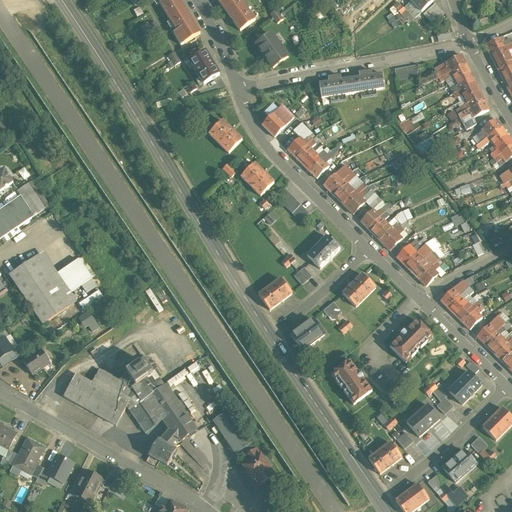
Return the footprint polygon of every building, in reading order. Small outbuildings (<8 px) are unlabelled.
[(178,0),(157,0),(171,22),(186,12),(178,0)] [(239,0),(216,0),(224,11),(239,0)] [(255,22),(239,0),(224,11),(240,33),(255,22)] [(430,0),(413,0),(411,3),(421,14),(433,3),(430,0)] [(443,16),(435,7),(423,17),(432,26),(443,16)] [(276,11),(270,15),(274,20),(280,16),(276,11)] [(186,12),(171,22),(185,45),(200,34),(186,12)] [(280,16),(274,20),(277,25),(283,20),(280,16)] [(156,23),(150,27),(156,37),(162,34),(156,23)] [(449,35),(437,38),(438,44),(450,41),(449,35)] [(271,36),(257,46),(273,69),(287,58),(271,36)] [(501,39),(485,47),(490,56),(505,48),(503,43),(501,39)] [(505,48),(490,56),(494,65),(510,57),(507,52),(505,48)] [(175,54),(169,58),(172,63),(178,59),(175,54)] [(205,54),(190,63),(205,86),(219,77),(205,54)] [(461,57),(446,64),(448,69),(450,73),(465,65),(461,57)] [(511,60),(510,57),(494,65),(499,74),(511,67),(511,60)] [(178,59),(172,63),(175,68),(181,64),(178,59)] [(465,65),(450,73),(452,78),(455,83),(470,75),(465,65)] [(417,67),(395,71),(397,82),(419,78),(417,67)] [(511,67),(499,74),(504,83),(511,79),(511,67)] [(448,69),(441,72),(443,77),(450,73),(448,69)] [(319,85),(321,99),(383,89),(381,75),(372,77),(371,72),(359,74),(360,79),(341,82),(340,77),(328,79),(329,84),(319,85)] [(470,75),(455,83),(457,87),(459,92),(475,84),(470,75)] [(475,84),(459,92),(462,97),(464,101),(479,93),(475,84)] [(194,85),(188,89),(192,94),(197,91),(194,85)] [(479,93),(464,101),(466,106),(469,110),(484,103),(479,93)] [(484,103),(469,110),(471,115),(473,119),(489,112),(484,103)] [(301,108),(295,115),(299,119),(305,112),(301,108)] [(287,113),(282,119),(287,125),(293,119),(287,113)] [(454,113),(448,116),(452,123),(458,120),(454,113)] [(280,121),(274,115),(263,126),(274,138),(287,125),(282,119),(280,121)] [(495,121),(481,131),(483,133),(487,139),(501,129),(495,121)] [(222,122),(209,135),(229,155),(242,141),(222,122)] [(202,126),(197,130),(202,135),(207,131),(202,126)] [(501,129),(487,139),(490,143),(493,147),(507,137),(501,129)] [(483,133),(477,137),(481,143),(487,139),(483,133)] [(308,137),(303,142),(307,146),(312,141),(308,137)] [(511,143),(507,137),(493,147),(496,151),(499,156),(511,146),(511,143)] [(300,139),(288,151),(295,158),(307,146),(303,142),(300,139)] [(487,139),(481,143),(484,147),(490,143),(487,139)] [(312,141),(307,146),(311,150),(316,144),(312,141)] [(307,146),(295,158),(302,166),(314,153),(311,150),(307,146)] [(511,146),(499,156),(502,160),(505,164),(511,158),(511,146)] [(496,151),(490,156),(493,160),(499,156),(496,151)] [(327,155),(323,152),(318,157),(322,161),(327,155)] [(314,153),(302,166),(310,173),(322,161),(318,157),(314,153)] [(327,155),(322,161),(325,164),(331,159),(327,155)] [(499,156),(493,160),(496,164),(502,160),(499,156)] [(322,161),(310,173),(317,180),(329,168),(325,164),(322,161)] [(228,165),(223,170),(227,174),(232,169),(228,165)] [(274,184),(254,165),(241,178),(261,198),(274,184)] [(345,166),(336,175),(324,187),(331,194),(343,182),(348,177),(352,173),(345,166)] [(232,169),(227,174),(231,179),(236,174),(232,169)] [(13,184),(4,170),(0,173),(0,192),(0,193),(13,184)] [(348,177),(343,182),(347,185),(352,180),(348,177)] [(343,182),(331,194),(338,201),(351,189),(347,185),(343,182)] [(45,210),(28,185),(18,192),(35,217),(45,210)] [(359,188),(354,193),(358,196),(363,191),(359,188)] [(351,189),(338,201),(346,209),(358,196),(354,193),(351,189)] [(285,190),(276,198),(280,203),(289,194),(285,190)] [(363,191),(358,196),(362,200),(367,195),(363,191)] [(289,194),(280,203),(284,207),(293,198),(289,194)] [(358,196),(346,209),(353,216),(365,203),(362,200),(358,196)] [(21,197),(0,210),(0,240),(34,217),(21,197)] [(293,198),(284,207),(288,210),(296,202),(293,198)] [(264,201),(260,205),(265,210),(269,206),(264,201)] [(296,202),(288,210),(292,215),(300,206),(296,202)] [(300,206),(292,215),(296,219),(305,211),(300,206)] [(381,209),(376,215),(380,218),(385,213),(381,209)] [(305,211),(296,219),(301,223),(309,215),(305,211)] [(373,211),(361,224),(368,231),(380,218),(376,215),(373,211)] [(385,213),(380,218),(384,222),(389,217),(385,213)] [(380,218),(368,231),(375,238),(387,226),(384,222),(380,218)] [(319,221),(315,226),(320,231),(324,226),(319,221)] [(396,224),(391,229),(395,233),(400,228),(396,224)] [(387,226),(375,238),(383,245),(395,233),(391,229),(387,226)] [(400,228),(395,233),(398,236),(404,231),(400,228)] [(395,233),(383,245),(390,252),(402,240),(398,236),(395,233)] [(326,238),(307,257),(320,271),(340,251),(326,238)] [(477,244),(472,247),(478,257),(483,255),(477,244)] [(421,249),(418,245),(412,250),(416,254),(421,249)] [(432,253),(425,246),(422,249),(421,249),(416,254),(423,261),(432,253)] [(409,247),(397,259),(404,266),(416,254),(412,250),(409,247)] [(432,253),(423,261),(431,269),(436,263),(439,260),(432,253)] [(423,261),(416,254),(404,266),(411,274),(423,261)] [(295,261),(291,256),(286,259),(291,265),(295,261)] [(35,258),(10,275),(43,325),(68,308),(35,258)] [(286,259),(282,263),(286,269),(291,265),(286,259)] [(423,261),(411,274),(419,281),(431,269),(423,261)] [(436,263),(431,269),(435,272),(440,267),(436,263)] [(312,278),(304,269),(299,274),(306,282),(312,278)] [(431,269),(419,281),(426,288),(438,276),(435,272),(431,269)] [(306,282),(299,274),(294,277),(302,286),(306,282)] [(362,276),(342,295),(356,309),(375,289),(362,276)] [(471,277),(465,281),(468,287),(474,284),(471,277)] [(281,280),(258,296),(270,311),(292,295),(281,280)] [(461,289),(456,294),(460,298),(465,292),(461,289)] [(99,290),(79,304),(84,311),(104,297),(99,290)] [(453,290),(441,303),(448,310),(460,298),(456,294),(453,290)] [(392,297),(387,292),(382,296),(387,301),(392,297)] [(465,292),(460,298),(464,301),(469,296),(465,292)] [(460,298),(448,310),(455,317),(467,305),(464,301),(460,298)] [(480,307),(476,303),(471,308),(475,312),(480,307)] [(341,313),(334,304),(328,308),(335,317),(341,313)] [(471,308),(467,305),(455,317),(463,324),(475,312),(471,308)] [(480,307),(475,312),(479,316),(484,310),(480,307)] [(335,317),(328,308),(324,312),(331,321),(335,317)] [(475,312),(463,324),(470,331),(482,319),(479,316),(475,312)] [(99,328),(89,313),(82,317),(88,326),(92,332),(99,328)] [(88,326),(82,317),(79,319),(85,328),(88,326)] [(505,325),(498,318),(489,326),(496,333),(501,328),(502,328),(505,325)] [(313,321),(291,337),(302,352),(324,336),(313,321)] [(352,327),(348,322),(343,326),(348,331),(352,327)] [(404,333),(400,337),(401,337),(390,349),(406,365),(417,353),(416,352),(419,348),(421,350),(432,338),(416,322),(405,334),(404,333)] [(343,326),(338,330),(343,335),(348,331),(343,326)] [(489,326),(477,338),(484,346),(496,333),(489,326)] [(501,328),(496,333),(500,337),(505,332),(502,328),(501,328)] [(496,333),(484,346),(491,353),(504,340),(500,337),(496,333)] [(17,347),(10,336),(4,340),(12,350),(17,347)] [(4,339),(0,342),(0,359),(8,354),(12,351),(12,350),(4,340),(4,339)] [(504,340),(491,353),(499,360),(511,348),(507,344),(504,340)] [(17,347),(12,350),(12,351),(8,354),(12,361),(23,354),(17,346),(17,347)] [(511,348),(499,360),(506,367),(511,361),(511,348)] [(41,351),(24,362),(33,375),(50,364),(41,351)] [(142,358),(137,362),(135,364),(134,364),(133,364),(133,365),(135,368),(139,365),(140,366),(144,363),(142,358)] [(460,358),(455,363),(461,369),(466,364),(460,358)] [(131,361),(121,368),(125,375),(127,374),(135,368),(133,365),(133,364),(131,361)] [(135,368),(127,374),(135,386),(136,387),(148,378),(153,374),(145,362),(144,363),(140,366),(139,365),(135,368)] [(359,376),(349,363),(331,376),(341,389),(342,388),(345,392),(344,393),(354,406),(372,393),(362,380),(363,379),(360,375),(359,376)] [(478,372),(470,363),(466,367),(474,376),(478,372)] [(125,375),(119,381),(101,371),(94,385),(128,404),(135,392),(132,388),(135,386),(127,374),(125,375)] [(153,374),(148,378),(136,387),(135,386),(132,388),(135,392),(142,402),(148,398),(164,387),(154,373),(153,374)] [(482,387),(468,374),(449,393),(462,407),(482,387)] [(94,385),(76,375),(63,398),(116,426),(127,407),(128,404),(94,385)] [(437,389),(432,384),(428,388),(432,393),(437,389)] [(178,404),(166,386),(164,387),(148,398),(163,421),(170,430),(178,443),(197,431),(183,411),(182,410),(178,404)] [(428,388),(423,392),(428,397),(432,393),(428,388)] [(128,404),(127,407),(129,411),(140,403),(142,402),(135,392),(128,404)] [(163,421),(148,398),(142,402),(140,403),(156,426),(163,421)] [(453,408),(445,400),(441,404),(449,412),(453,408)] [(140,403),(129,411),(145,433),(156,426),(140,403)] [(449,412),(441,404),(437,408),(445,416),(449,412)] [(427,407),(407,425),(419,439),(440,421),(427,407)] [(511,426),(511,419),(502,410),(482,429),(496,443),(511,426)] [(249,446),(228,414),(217,421),(238,453),(241,451),(249,446)] [(393,419),(388,422),(393,428),(397,424),(393,419)] [(393,428),(388,422),(384,426),(388,432),(393,428)] [(17,435),(0,425),(0,446),(8,451),(17,435)] [(160,442),(158,441),(154,449),(152,447),(146,455),(149,457),(159,462),(167,467),(176,451),(173,450),(178,443),(170,430),(160,442)] [(413,443),(406,434),(401,438),(409,447),(413,443)] [(401,438),(397,441),(404,450),(409,447),(401,438)] [(487,447),(479,439),(475,443),(483,451),(487,447)] [(44,449),(27,440),(18,457),(13,467),(14,467),(15,465),(31,474),(30,476),(36,465),(44,449)] [(483,451),(475,443),(471,447),(479,455),(483,451)] [(391,444),(368,461),(380,476),(402,459),(391,444)] [(249,446),(241,451),(246,458),(254,453),(249,446)] [(13,454),(8,451),(2,461),(8,464),(13,454)] [(261,458),(257,451),(254,453),(246,458),(250,464),(245,467),(258,487),(273,476),(269,469),(272,467),(264,456),(261,458)] [(476,466),(464,452),(443,470),(455,484),(476,466)] [(496,458),(492,452),(487,456),(492,462),(496,458)] [(13,454),(8,464),(13,467),(18,457),(13,454)] [(487,456),(483,460),(487,465),(492,462),(487,456)] [(74,465),(58,457),(49,472),(47,477),(48,478),(55,482),(57,478),(65,482),(74,465)] [(159,462),(149,457),(146,463),(156,468),(159,462)] [(43,469),(36,465),(30,476),(38,480),(43,469)] [(49,472),(43,469),(38,480),(36,483),(43,487),(45,482),(46,483),(48,478),(47,477),(49,472)] [(102,480),(87,471),(74,496),(90,505),(102,480)] [(115,478),(110,475),(103,487),(109,490),(115,478)] [(444,486),(437,477),(432,481),(440,490),(444,486)] [(122,481),(115,478),(109,490),(108,492),(114,495),(122,481)] [(432,481),(428,485),(436,493),(440,490),(432,481)] [(413,511),(429,501),(418,486),(396,502),(402,511),(413,511)] [(448,490),(444,494),(448,500),(453,496),(448,490)] [(444,494),(439,498),(444,503),(448,500),(444,494)] [(170,502),(166,509),(163,507),(160,511),(187,511),(188,511),(170,502)]
